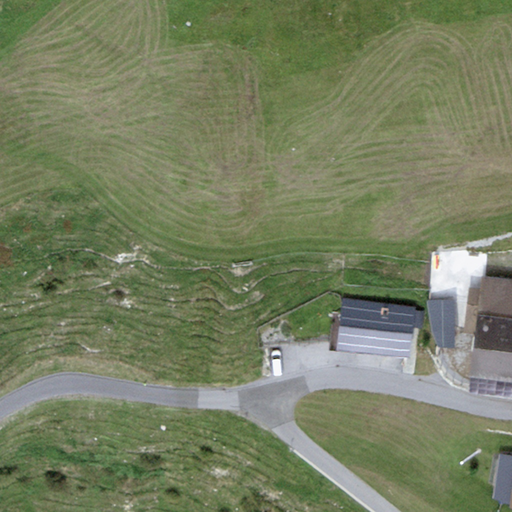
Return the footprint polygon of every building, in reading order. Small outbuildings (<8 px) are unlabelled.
[(511,280),(485,277),(484,289),(482,312),(511,315),(511,280)] [(469,325),(480,326),(482,312),(484,289),(474,288),(469,325)] [(412,306),(347,299),(342,339),(407,346),(412,306)] [(511,315),(482,312),(480,326),(475,364),(511,368),(511,315)] [(511,388),(511,368),(475,364),(472,383),(511,388)] [(511,452),(502,451),(497,487),(511,488),(511,452)]
